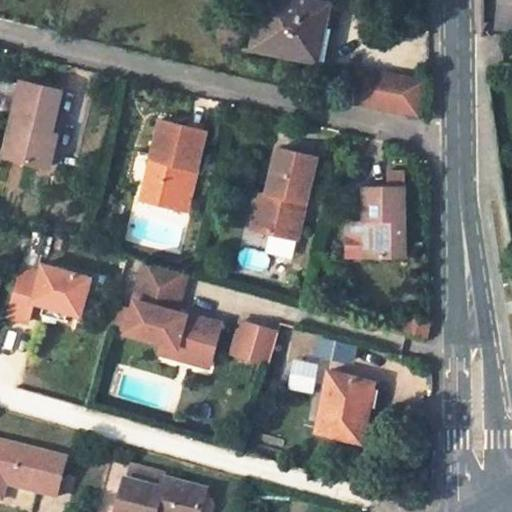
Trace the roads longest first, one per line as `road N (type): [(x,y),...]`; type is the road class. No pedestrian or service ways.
road 1 (residential): [(458,142),(0,32)]
road 2 (unclassified): [(462,220),(456,400),(464,511)]
road 3 (unclassified): [(509,502),(462,220)]
road 4 (unclassified): [(458,142),(455,0)]
